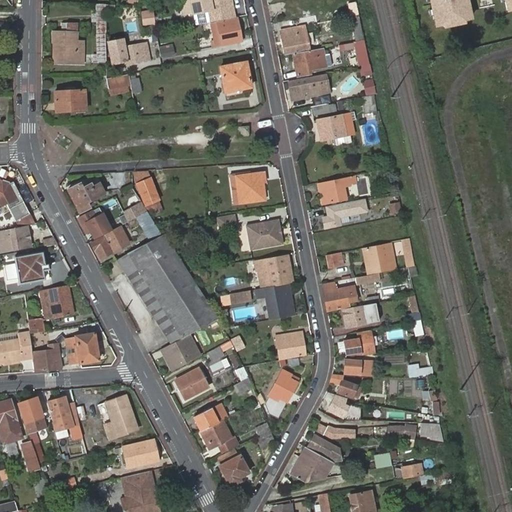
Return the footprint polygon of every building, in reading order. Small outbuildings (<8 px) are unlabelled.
[(205,16),(213,15),(231,11),(229,0),(188,0),(191,15),(205,12),(205,16)] [(432,0),(438,23),(446,21),(447,24),(466,20),(465,17),(473,15),(469,0),(432,0)] [(359,14),(356,1),(347,3),(350,16),(359,14)] [(91,63),(106,62),(106,39),(104,5),(96,4),(97,54),(91,55),(91,63)] [(142,13),(145,35),(157,33),(154,11),(142,13)] [(232,17),(231,11),(213,15),(205,16),(207,23),(232,17)] [(359,14),(350,16),(354,31),(362,29),(359,14)] [(304,26),(317,23),(316,15),(297,18),(299,27),(304,26)] [(210,23),(215,46),(227,43),(229,51),(242,48),(236,18),(210,23)] [(54,42),(54,52),(58,52),(58,63),(83,63),(83,41),(77,41),(77,23),(66,22),(66,32),(52,32),(52,42),(54,42)] [(308,50),(304,26),(299,27),(280,31),(285,55),(293,54),(308,50)] [(364,39),(362,29),(354,31),(356,41),(364,39)] [(364,39),(356,41),(361,65),(369,63),(364,39)] [(151,63),(147,45),(127,49),(122,40),(108,43),(113,68),(120,66),(121,69),(151,63)] [(173,54),(172,43),(159,45),(160,56),(173,54)] [(321,48),(308,50),(293,54),(297,76),(308,73),(307,70),(326,66),(321,48)] [(220,67),(225,91),(250,87),(245,62),(220,67)] [(288,82),(292,100),(311,97),(311,96),(331,92),(327,73),(317,75),(307,77),(308,78),(288,82)] [(131,85),(129,74),(107,79),(108,90),(131,85)] [(140,77),(133,78),(135,93),(143,92),(140,77)] [(375,93),(373,82),(364,83),(366,95),(372,94),(375,93)] [(56,112),(85,110),(84,90),(54,92),(56,112)] [(375,110),(372,94),(366,95),(363,96),(360,97),(363,113),(375,110)] [(346,100),(336,102),(338,110),(348,108),(346,100)] [(326,103),(310,107),(312,115),(328,112),(326,103)] [(348,115),(341,116),(344,130),(351,128),(348,115)] [(321,141),(345,136),(344,130),(341,116),(317,121),(321,141)] [(251,126),(239,126),(239,136),(251,136),(251,126)] [(262,173),(235,177),(238,203),(263,200),(260,182),(263,181),(262,173)] [(315,183),(320,204),(346,198),(344,187),(350,185),(348,176),(315,183)] [(0,207),(7,204),(16,222),(18,226),(33,223),(30,215),(13,181),(10,183),(2,181),(0,177),(0,207)] [(136,183),(146,204),(158,199),(148,178),(136,183)] [(358,194),(369,193),(368,178),(356,179),(358,194)] [(67,189),(79,212),(89,207),(86,202),(104,192),(99,183),(92,187),(90,184),(83,187),(80,182),(67,189)] [(388,201),(392,214),(402,211),(397,198),(388,201)] [(353,239),(349,219),(348,213),(368,209),(366,200),(342,205),(344,214),(335,215),(340,241),(353,239)] [(155,224),(146,210),(137,215),(150,240),(163,233),(155,224)] [(78,218),(82,227),(86,224),(90,231),(94,237),(103,232),(100,226),(102,225),(101,222),(98,223),(92,211),(78,218)] [(236,228),(234,216),(217,219),(219,231),(236,228)] [(250,249),(253,249),(277,245),(283,244),(278,219),(245,225),(250,249)] [(19,236),(20,247),(30,245),(30,244),(26,225),(10,228),(12,237),(19,236)] [(100,248),(105,256),(129,243),(120,226),(104,234),(104,236),(91,243),(95,250),(100,248)] [(217,318),(163,234),(116,259),(169,343),(188,334),(206,324),(216,318),(217,318)] [(14,248),(20,247),(19,236),(12,237),(14,248)] [(411,251),(408,238),(402,240),(404,252),(411,251)] [(396,269),(391,242),(360,248),(365,275),(396,269)] [(100,259),(105,256),(100,248),(95,250),(100,259)] [(15,256),(19,283),(44,278),(42,266),(45,265),(42,251),(15,256)] [(10,252),(0,253),(0,262),(12,260),(10,252)] [(339,266),(336,253),(324,255),(327,269),(339,266)] [(287,283),(288,283),(290,283),(285,256),(257,261),(262,288),(287,283)] [(206,268),(190,271),(196,281),(207,279),(206,268)] [(355,278),(356,286),(369,283),(380,282),(378,274),(368,276),(355,278)] [(338,284),(338,280),(334,281),(334,282),(321,284),(327,311),(349,306),(348,302),(356,301),(354,286),(336,290),(335,285),(338,284)] [(270,320),(294,315),(288,283),(287,283),(262,288),(254,289),(259,310),(267,308),(270,320)] [(73,313),(67,284),(47,288),(53,317),(73,313)] [(53,317),(47,288),(41,289),(39,290),(46,319),(53,317)] [(250,290),(231,293),(233,302),(252,299),(250,290)] [(420,320),(415,295),(409,296),(413,313),(405,315),(406,323),(420,320)] [(372,315),(370,304),(349,308),(342,309),(346,327),(373,322),(373,321),(382,320),(381,313),(372,315)] [(41,320),(29,322),(30,330),(37,329),(38,331),(44,331),(41,320)] [(362,355),(375,354),(370,330),(357,332),(358,338),(343,341),(345,353),(361,350),(362,355)] [(275,335),(279,359),(305,355),(301,331),(275,335)] [(0,342),(0,362),(33,357),(32,352),(30,332),(18,334),(18,340),(0,342)] [(98,359),(93,332),(76,335),(75,336),(65,338),(66,343),(64,344),(64,348),(67,347),(70,364),(80,362),(81,362),(98,359)] [(200,355),(188,334),(161,349),(172,370),(200,355)] [(237,352),(247,347),(240,335),(231,339),(237,352)] [(223,354),(219,346),(207,352),(211,360),(223,354)] [(35,371),(62,369),(58,349),(32,352),(33,357),(35,371)] [(235,350),(226,353),(231,367),(240,364),(235,350)] [(294,358),(295,366),(306,364),(305,357),(294,358)] [(345,360),(343,373),(364,374),(365,362),(345,360)] [(417,363),(405,365),(408,378),(433,373),(431,365),(418,368),(417,363)] [(247,377),(243,366),(235,369),(240,380),(247,377)] [(174,381),(184,400),(207,387),(197,369),(174,381)] [(281,371),(267,396),(278,402),(280,398),(286,402),(296,383),(290,379),(292,376),(281,371)] [(341,379),(343,375),(331,374),(331,375),(331,377),(330,378),(330,380),(329,381),(340,382),(337,392),(352,396),(356,384),(341,379)] [(247,377),(240,380),(233,384),(238,394),(251,387),(247,377)] [(417,388),(425,388),(424,379),(416,380),(417,388)] [(356,384),(352,396),(357,397),(360,386),(356,384)] [(125,394),(123,395),(128,411),(131,410),(125,394)] [(128,411),(123,395),(105,400),(112,420),(104,423),(102,417),(86,423),(91,438),(107,432),(109,438),(138,428),(131,410),(128,411)] [(345,402),(347,398),(335,395),(328,409),(342,416),(346,409),(349,411),(350,408),(347,406),(348,403),(345,402)] [(53,422),(52,422),(54,433),(55,435),(58,434),(57,430),(60,429),(58,421),(70,418),(65,397),(47,401),(53,422)] [(20,403),(26,423),(31,421),(43,417),(37,398),(20,403)] [(0,403),(0,427),(1,428),(5,442),(23,437),(20,427),(18,427),(9,401),(0,403)] [(80,417),(86,416),(84,406),(78,407),(80,417)] [(193,416),(200,431),(217,423),(209,408),(193,416)] [(230,438),(222,420),(217,423),(200,431),(205,440),(208,439),(212,447),(217,444),(222,453),(238,445),(233,436),(230,438)] [(26,423),(25,423),(28,432),(34,430),(31,421),(26,423)] [(54,433),(52,422),(45,425),(48,436),(54,433)] [(387,426),(388,435),(403,434),(414,437),(416,424),(405,423),(404,426),(400,426),(387,426)] [(440,424),(420,423),(419,435),(430,437),(430,440),(443,442),(440,424)] [(268,445),(275,442),(270,429),(262,433),(268,445)] [(34,430),(28,432),(31,441),(32,443),(38,441),(34,430)] [(314,435),(308,446),(326,456),(332,445),(314,435)] [(122,448),(127,468),(158,460),(153,440),(122,448)] [(30,470),(40,466),(37,459),(32,443),(31,441),(22,444),(30,470)] [(332,461),(341,460),(340,456),(340,449),(332,445),(326,456),(328,457),(327,458),(332,461)] [(303,482),(324,478),(332,461),(327,458),(307,448),(292,476),(303,482)] [(224,463),(239,455),(236,449),(220,456),(224,463)] [(391,465),(389,451),(373,454),(376,468),(391,465)] [(242,470),(245,468),(238,456),(219,467),(230,486),(240,481),(238,478),(245,474),(242,470)] [(404,478),(423,475),(421,465),(402,468),(404,478)] [(150,470),(123,476),(128,497),(121,499),(124,511),(156,511),(160,511),(150,470)] [(433,474),(419,476),(420,484),(435,481),(433,474)] [(51,482),(54,494),(77,488),(74,477),(51,482)] [(375,511),(371,490),(369,491),(369,488),(360,490),(360,492),(351,494),(354,511),(375,511)] [(320,511),(329,511),(327,493),(318,495),(320,511)] [(17,500),(0,504),(0,511),(13,511),(19,511),(17,500)]
